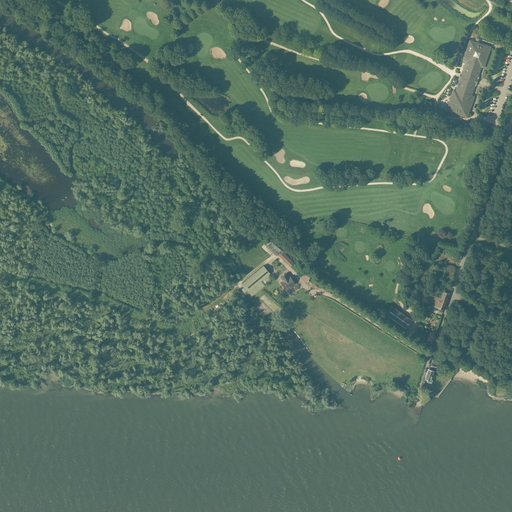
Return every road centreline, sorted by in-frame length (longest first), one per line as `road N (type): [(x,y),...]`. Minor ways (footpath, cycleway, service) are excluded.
road 1 (unclassified): [(429,357),(314,292),(276,257)]
road 2 (unclassified): [(429,357),(471,237)]
road 3 (unclassified): [(511,122),(471,237)]
